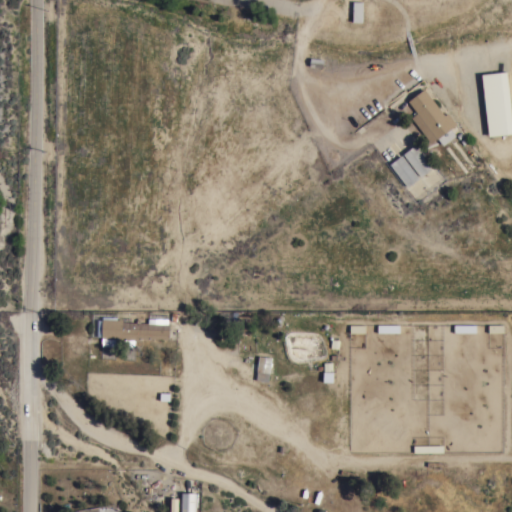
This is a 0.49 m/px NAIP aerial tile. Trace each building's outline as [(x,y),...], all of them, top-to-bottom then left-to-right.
[(353,2),(363,2),(362,22),(353,22),(353,2)] [(511,125),(511,134),(488,137),(481,75),(506,72),(511,125)] [(444,115),(447,113),(456,125),(450,129),(456,136),(443,146),(438,139),(437,140),(436,139),(430,143),(411,118),(417,113),(408,101),(424,89),(444,115)] [(403,154),(415,145),(432,169),(420,178),(403,154)] [(389,164),(401,155),(419,179),(407,188),(389,164)] [(140,338),(140,340),(122,340),(122,344),(116,344),(117,340),(101,339),(102,319),(122,320),(122,318),(130,318),(130,323),(136,323),(136,320),(140,321),(140,323),(148,323),(148,315),(168,316),(168,324),(169,324),(168,339),(140,338)] [(268,383),(255,381),(259,356),(271,358),(268,383)] [(180,511),(181,493),(196,494),(195,511),(180,511)]
